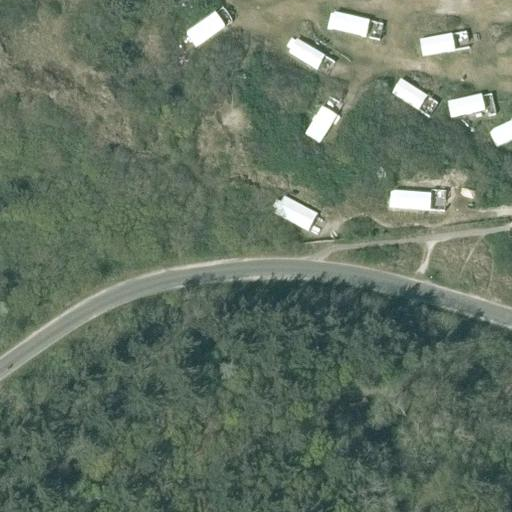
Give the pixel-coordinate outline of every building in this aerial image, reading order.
[(332,30),(382,38),(384,24),(334,16),(332,30)] [(424,39),(425,52),(469,48),(468,35),(424,39)] [(421,109),(429,98),(402,81),(394,92),(421,109)] [(484,99),(451,101),(451,115),(485,113),(484,99)] [(511,122),(491,132),(498,146),(511,139),(511,122)]
